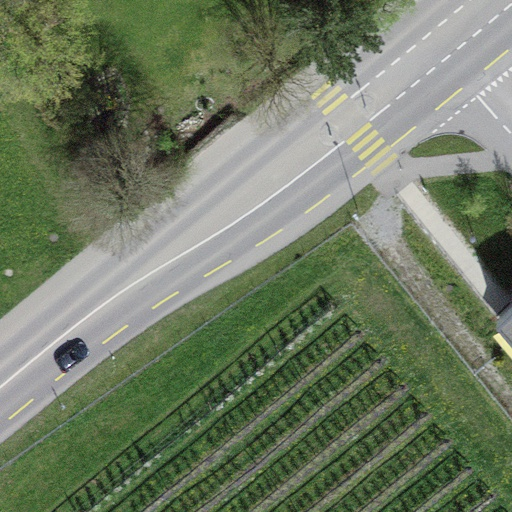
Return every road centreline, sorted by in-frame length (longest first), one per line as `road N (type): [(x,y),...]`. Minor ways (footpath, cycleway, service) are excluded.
road 1 (primary): [(0,388),(427,54)]
road 2 (track): [(387,171),(381,247),(511,405)]
road 3 (residential): [(511,139),(427,54)]
